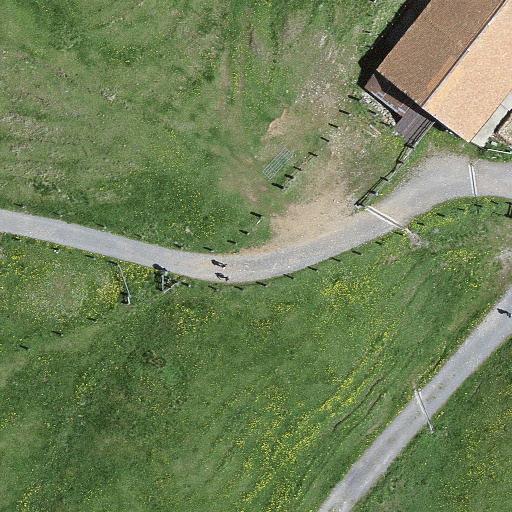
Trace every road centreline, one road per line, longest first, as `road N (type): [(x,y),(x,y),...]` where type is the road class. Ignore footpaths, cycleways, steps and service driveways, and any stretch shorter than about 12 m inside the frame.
road 1 (track): [(0,224),(201,270),(318,254),(457,187),(511,189)]
road 2 (track): [(334,511),(511,298)]
